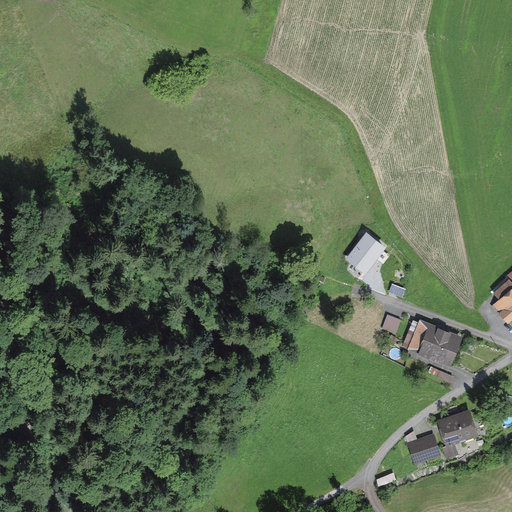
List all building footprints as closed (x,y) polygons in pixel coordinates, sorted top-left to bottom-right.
[(366,234),(349,257),(364,269),(381,246),(366,234)] [(511,283),(508,279),(494,293),(500,298),(494,304),(508,319),(511,315),(511,283)] [(391,289),(404,295),(407,288),(394,282),(391,289)] [(397,332),(402,318),(388,312),(383,327),(397,332)] [(418,324),(411,343),(449,359),(457,340),(418,324)] [(440,370),(437,377),(448,382),(452,375),(440,370)] [(446,457),(455,454),(451,440),(474,432),(468,413),(440,422),(448,445),(443,447),(446,457)] [(424,459),(423,455),(437,450),(432,436),(409,444),(415,462),(424,459)] [(395,470),(377,476),(380,483),(398,478),(395,470)]
